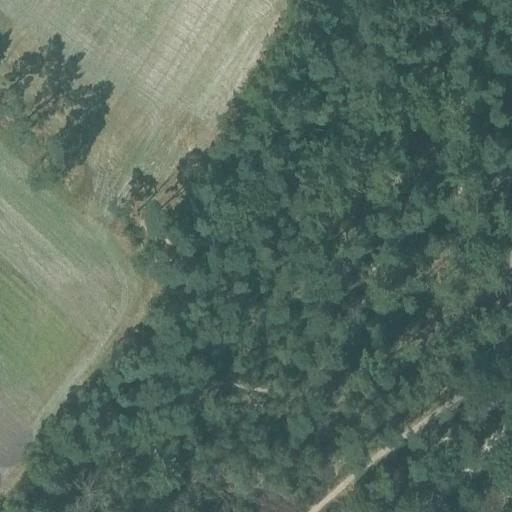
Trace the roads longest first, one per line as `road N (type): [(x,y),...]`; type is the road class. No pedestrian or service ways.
road 1 (track): [(315,511),(491,363),(510,326),(511,269)]
road 2 (track): [(410,511),(511,426)]
